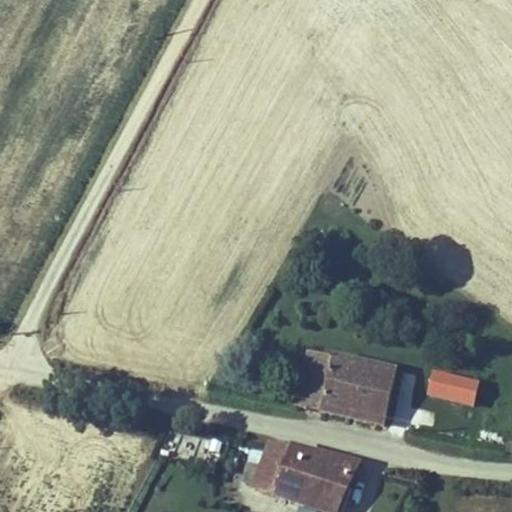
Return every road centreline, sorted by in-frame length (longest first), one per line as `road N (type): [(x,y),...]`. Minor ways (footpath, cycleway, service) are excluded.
road 1 (tertiary): [(0,372),(439,468),(511,475)]
road 2 (unclassified): [(199,0),(0,365)]
